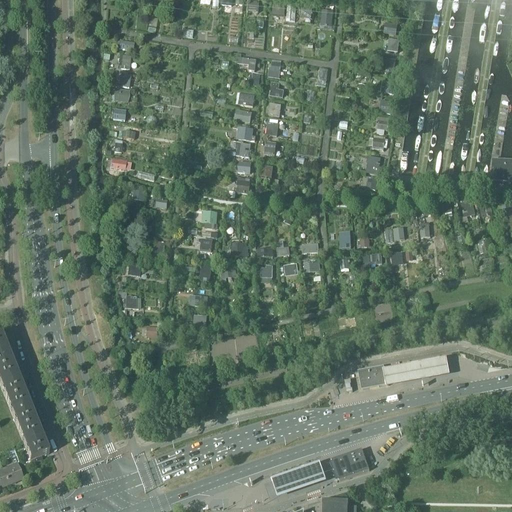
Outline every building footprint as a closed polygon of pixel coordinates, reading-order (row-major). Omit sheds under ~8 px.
[(221,0),(221,7),(232,8),(232,0),(221,0)] [(251,0),(248,0),(248,12),(259,12),(260,1),(251,0)] [(273,6),(272,19),(284,20),(285,4),(276,3),(275,6),(273,6)] [(302,9),(300,19),(313,21),(315,10),(302,9)] [(323,12),(321,23),(332,25),(334,13),(323,12)] [(386,24),(384,34),(396,36),(397,26),(386,24)] [(389,41),(387,53),(398,54),(399,42),(389,41)] [(119,42),(118,51),(133,53),(134,44),(119,42)] [(119,57),(118,71),(130,72),(131,58),(119,57)] [(243,60),(242,67),(249,67),(248,73),(255,73),(256,62),(243,60)] [(387,61),(385,76),(393,77),(396,63),(387,61)] [(269,70),(268,79),(279,81),(282,65),(272,64),(271,70),(269,70)] [(119,73),(118,88),(129,90),(131,77),(127,76),(127,74),(119,73)] [(250,76),(249,88),(259,89),(261,77),(250,76)] [(388,84),(386,95),(397,97),(398,85),(388,84)] [(272,85),(270,98),(283,100),(284,93),(279,92),(280,86),(272,85)] [(116,91),(114,96),(114,103),(127,105),(129,99),(129,93),(116,91)] [(244,96),(242,107),(253,109),(255,98),(244,96)] [(385,103),(383,114),(391,116),(393,104),(385,103)] [(270,106),(269,119),(279,120),(281,107),(270,106)] [(114,111),(113,121),(125,123),(126,112),(114,111)] [(241,113),(239,123),(250,125),(252,114),(241,113)] [(378,123),(377,132),(378,132),(378,137),(384,138),(384,133),(388,133),(389,121),(379,120),(379,123),(378,123)] [(124,126),(111,126),(111,140),(124,140),(124,126)] [(269,126),(268,138),(278,139),(280,127),(279,127),(270,126),(269,126)] [(242,131),(241,141),(253,143),(256,143),(256,138),(253,138),(252,138),(252,132),(242,131)] [(370,140),(369,147),(373,148),(384,149),(387,149),(388,142),(385,142),(385,141),(374,140),(370,140)] [(114,145),(114,153),(121,154),(122,145),(122,143),(114,142),(114,145)] [(266,144),(265,157),(275,158),(277,145),(266,144)] [(242,146),(240,159),(249,160),(249,158),(249,156),(251,156),(252,152),(250,152),(251,147),(242,146)] [(369,158),(366,175),(378,177),(381,160),(369,158)] [(112,161),(111,170),(125,173),(125,172),(126,164),(112,161)] [(511,185),(511,162),(492,162),(491,184),(511,185)] [(240,163),(238,174),(250,175),(251,165),(240,163)] [(263,168),(261,179),(272,180),(273,169),(263,168)] [(366,190),(366,191),(375,192),(378,180),(368,179),(366,190)] [(238,182),(236,195),(248,196),(249,196),(250,184),(238,182)] [(415,193),(415,185),(391,184),(391,192),(405,192),(415,193)] [(133,192),(132,199),(143,200),(144,193),(133,192)] [(156,201),(155,209),(167,211),(168,202),(156,201)] [(447,206),(441,207),(443,216),(452,214),(450,205),(450,203),(447,204),(447,206)] [(467,204),(460,205),(464,220),(467,219),(476,217),(473,206),(471,206),(471,204),(468,205),(467,204)] [(489,206),(480,209),(483,220),(492,217),(489,206)] [(511,206),(501,208),(501,211),(502,219),(511,218),(511,206)] [(205,225),(205,230),(215,230),(215,226),(217,226),(217,214),(216,214),(206,213),(205,225)] [(421,229),(420,229),(421,240),(421,241),(431,240),(430,228),(421,229)] [(404,231),(393,232),(395,244),(405,243),(405,240),(404,231)] [(351,234),(340,235),(340,239),(341,251),(352,250),(351,238),(351,234)] [(202,241),(200,254),(211,255),(213,242),(202,241)] [(360,242),(357,242),(358,251),(370,250),(369,241),(360,241),(360,242)] [(153,243),(152,256),(164,257),(165,244),(153,243)] [(245,245),(232,245),(232,260),(245,259),(249,259),(248,248),(245,248),(245,245)] [(319,246),(303,248),(304,256),(320,254),(319,246)] [(289,249),(277,251),(277,258),(290,257),(289,249)] [(271,251),(257,252),(258,261),(264,260),(273,259),(273,257),(272,251),(271,251)] [(412,255),(406,255),(406,263),(413,262),(413,258),(417,257),(417,253),(412,253),(412,255)] [(403,255),(391,256),(392,266),(404,266),(403,255)] [(381,257),(362,259),(364,274),(370,273),(370,268),(382,266),(381,257)] [(308,263),(304,264),(305,275),(320,273),(319,264),(309,265),(308,263)] [(348,263),(340,264),(341,273),(341,272),(349,272),(348,263)] [(291,267),(284,268),(285,279),(286,279),(286,283),(299,281),(298,277),(297,266),(295,266),(295,265),(291,266),(291,267)] [(128,267),(127,277),(139,279),(141,268),(128,267)] [(201,275),(200,282),(210,284),(211,277),(211,269),(202,267),(202,268),(201,275)] [(262,270),(262,280),(273,280),(274,268),(267,268),(267,270),(262,270)] [(235,272),(220,275),(221,284),(226,283),(226,281),(236,279),(235,272)] [(125,294),(119,293),(121,300),(123,301),(125,301),(124,308),(124,309),(127,309),(130,309),(136,310),(136,300),(136,299),(125,298),(125,294)] [(196,297),(195,308),(204,309),(205,298),(196,297)] [(194,317),(193,328),(206,329),(207,318),(194,317)] [(0,370),(13,365),(1,336),(0,336),(0,370)] [(448,355),(385,367),(388,385),(452,373),(448,355)] [(25,395),(13,365),(0,370),(0,387),(6,403),(25,395)] [(388,387),(385,371),(384,368),(358,372),(361,391),(388,387)] [(344,382),(347,394),(353,393),(350,381),(344,382)] [(25,395),(6,403),(18,433),(37,425),(25,395)] [(31,466),(33,465),(42,462),(41,458),(49,455),(37,425),(18,433),(30,462),(31,466)] [(17,457),(15,450),(6,454),(9,460),(12,459),(16,457),(17,457)] [(369,472),(362,451),(332,462),(339,483),(369,472)] [(324,460),(275,476),(281,493),(329,477),(324,460)] [(15,465),(2,470),(9,487),(24,481),(19,470),(21,470),(20,467),(18,468),(17,465),(15,465)] [(0,490),(9,487),(2,470),(0,471),(0,490)] [(356,511),(357,508),(348,508),(349,503),(323,502),(322,511),(356,511)]
